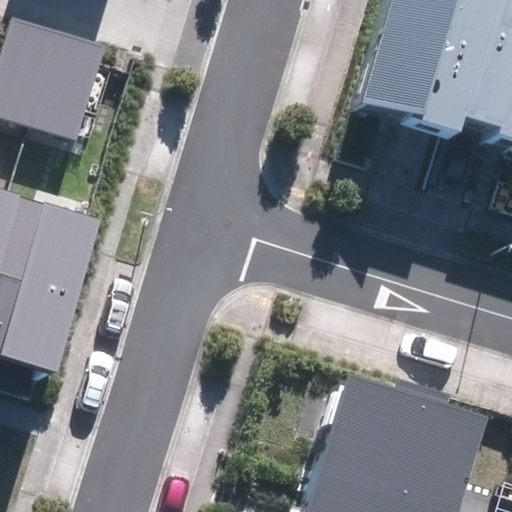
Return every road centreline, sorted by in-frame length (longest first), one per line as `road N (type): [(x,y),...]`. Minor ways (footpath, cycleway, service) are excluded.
road 1 (residential): [(198,216),(511,314)]
road 2 (residential): [(198,216),(98,511)]
road 3 (residential): [(245,48),(198,216)]
road 4 (residential): [(81,0),(245,48)]
